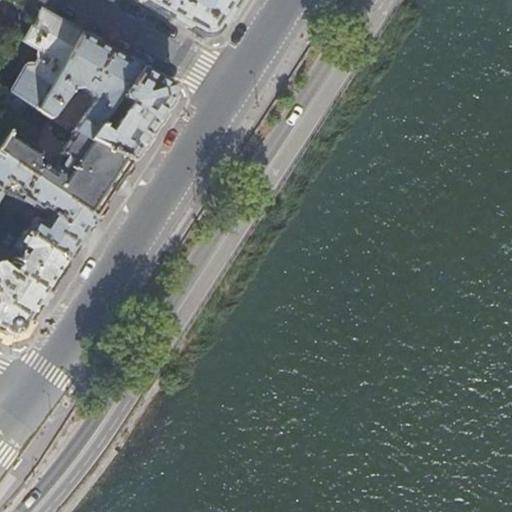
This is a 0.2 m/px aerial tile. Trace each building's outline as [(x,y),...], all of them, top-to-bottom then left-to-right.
[(0,0),(0,25),(20,39),(39,10),(19,0),(0,0)] [(140,0),(152,7),(199,33),(213,30),(224,13),(232,0),(140,0)] [(57,21),(39,10),(20,39),(0,71),(10,78),(3,89),(25,103),(37,111),(80,34),(57,21)] [(105,49),(80,34),(37,111),(48,119),(49,120),(71,91),(79,90),(90,98),(92,105),(70,133),(71,134),(86,141),(139,68),(105,49)] [(152,76),(139,68),(86,141),(91,144),(123,100),(127,104),(122,111),(119,112),(96,146),(128,162),(148,131),(169,98),(166,84),(152,76)] [(0,86),(0,141),(6,132),(9,128),(25,103),(3,89),(0,86)] [(48,119),(37,111),(25,103),(9,128),(34,142),(48,119)] [(91,144),(86,141),(71,134),(51,164),(61,171),(57,176),(40,164),(38,153),(6,132),(0,141),(0,157),(91,219),(111,189),(128,162),(96,146),(91,144)] [(0,157),(0,192),(13,202),(12,204),(20,209),(22,207),(44,222),(40,227),(24,217),(21,222),(28,226),(23,234),(64,261),(78,240),(91,219),(0,157)] [(1,219),(13,227),(19,217),(8,209),(1,219)] [(45,291),(64,261),(23,234),(13,249),(19,254),(9,270),(6,267),(3,265),(0,263),(0,330),(6,333),(20,328),(45,291)]
